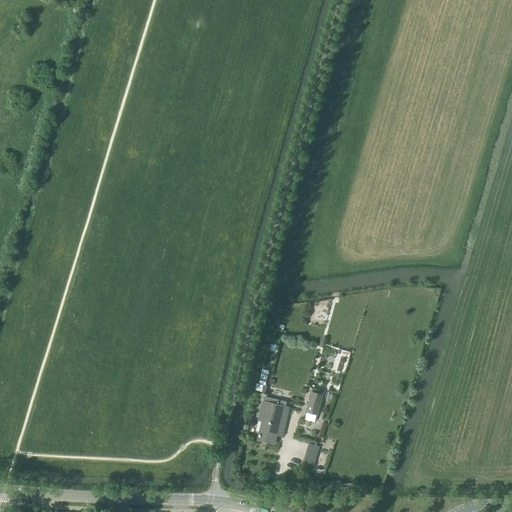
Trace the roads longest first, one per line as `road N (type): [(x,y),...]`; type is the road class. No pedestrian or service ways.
road 1 (unclassified): [(212,501),(341,0)]
road 2 (tertiary): [(212,501),(4,490)]
